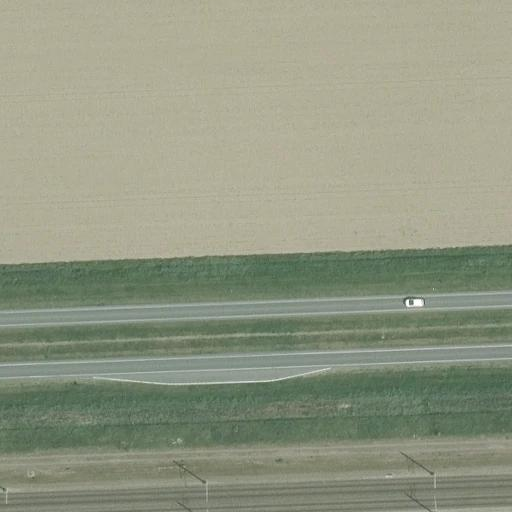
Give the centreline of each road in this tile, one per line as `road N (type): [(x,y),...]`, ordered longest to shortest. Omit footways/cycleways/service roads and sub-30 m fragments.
road 1 (trunk): [(511,298),(0,318)]
road 2 (track): [(0,463),(511,443)]
road 3 (trunk): [(0,371),(511,352)]
